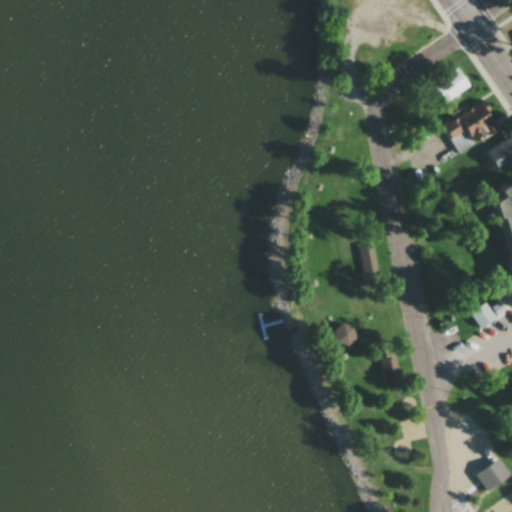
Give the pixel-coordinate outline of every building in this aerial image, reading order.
[(468,86),(454,66),(426,85),(440,105),(468,86)] [(495,132),(481,104),(433,128),(448,156),(495,132)] [(506,312),(511,310),(511,180),(501,188),(486,191),(483,193),(484,200),(477,205),(479,216),(489,231),(506,312)] [(340,345),(345,334),(334,328),(328,340),(340,345)] [(469,472),(483,493),(508,477),(494,456),(469,472)]
